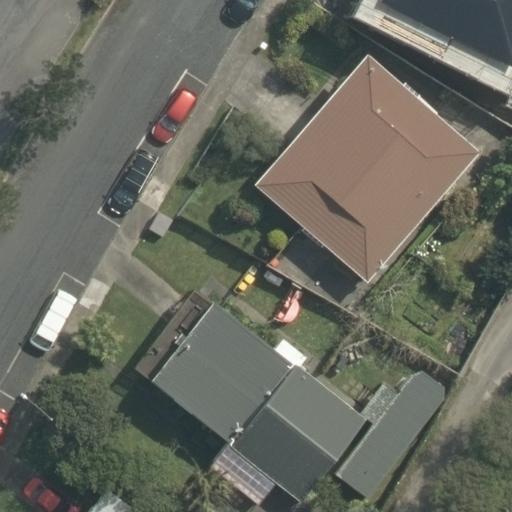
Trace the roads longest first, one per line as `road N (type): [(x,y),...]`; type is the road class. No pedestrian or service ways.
road 1 (unclassified): [(184,0),(0,307)]
road 2 (unclassified): [(0,103),(63,0)]
